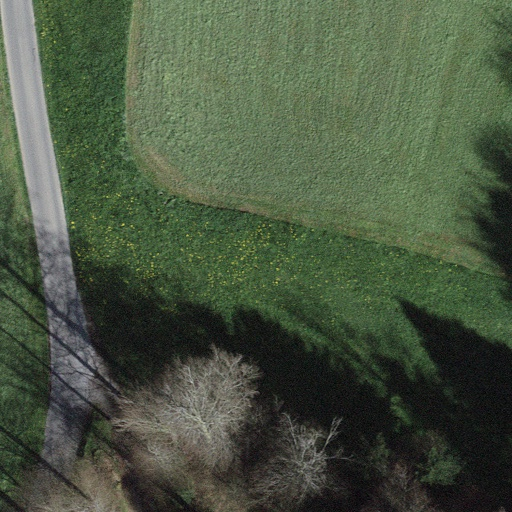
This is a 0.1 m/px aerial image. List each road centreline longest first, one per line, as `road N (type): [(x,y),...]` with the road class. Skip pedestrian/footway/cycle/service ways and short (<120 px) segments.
road 1 (unclassified): [(15,0),(24,97),(75,340),(40,511)]
road 2 (track): [(75,340),(148,511)]
